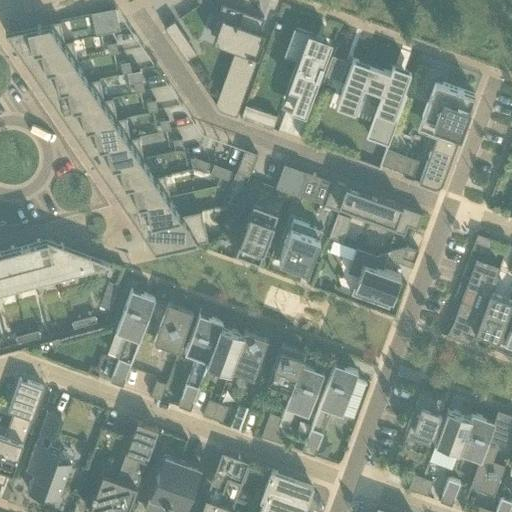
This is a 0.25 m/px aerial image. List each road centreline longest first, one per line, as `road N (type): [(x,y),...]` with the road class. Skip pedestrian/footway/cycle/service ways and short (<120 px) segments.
road 1 (residential): [(449,208),(203,120),(132,0)]
road 2 (residential): [(0,364),(17,361),(348,484)]
road 3 (residential): [(449,208),(348,484)]
road 4 (residential): [(496,74),(449,208)]
